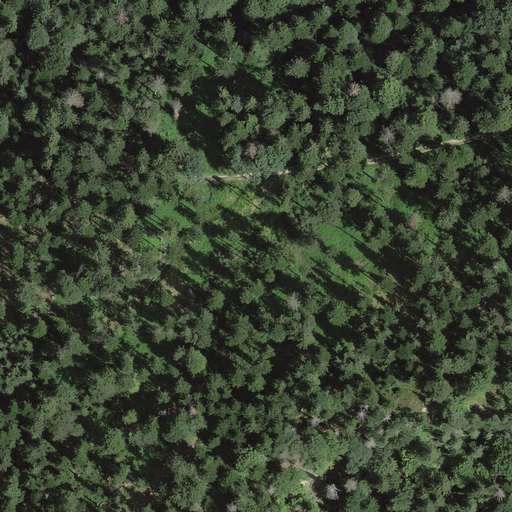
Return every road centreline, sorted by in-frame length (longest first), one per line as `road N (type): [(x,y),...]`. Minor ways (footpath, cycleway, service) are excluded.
road 1 (track): [(511,130),(220,177),(151,172),(51,147),(0,165)]
road 2 (track): [(0,281),(32,359),(31,380),(0,404)]
